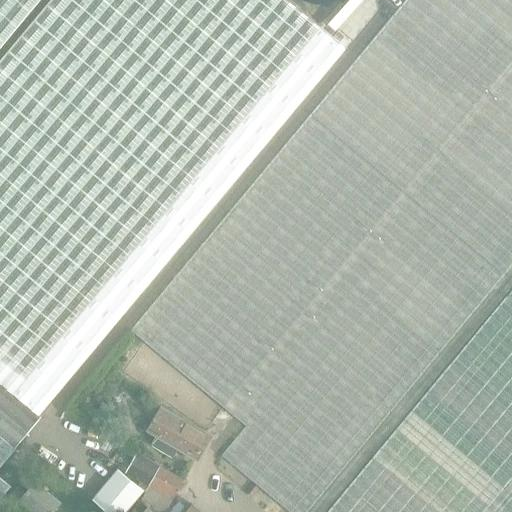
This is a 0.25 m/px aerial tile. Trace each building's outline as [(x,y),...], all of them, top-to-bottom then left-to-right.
[(0,0),(0,49),(41,0),(0,0)] [(0,511),(201,511),(192,505),(186,511),(150,511),(146,509),(143,511),(0,511),(0,499),(2,497),(11,487),(0,478),(0,464),(15,448),(0,435),(0,382),(41,416),(42,415),(40,413),(346,49),(286,0),(49,0),(4,55),(0,59),(0,511)] [(511,0),(405,0),(130,330),(246,426),(221,455),(289,511),(303,511),(334,475),(388,417),(511,267),(511,0)] [(511,511),(511,303),(506,298),(468,345),(406,417),(350,486),(328,511),(511,511)] [(15,446),(41,416),(0,382),(0,435),(15,448),(16,446),(15,446)] [(149,431),(156,435),(150,446),(172,458),(178,448),(195,458),(206,438),(160,412),(149,431)] [(124,473),(149,488),(140,503),(155,511),(165,511),(184,480),(136,452),(124,473)] [(106,511),(125,511),(142,492),(117,471),(93,500),(106,511)] [(52,511),(60,503),(34,482),(25,493),(17,487),(7,499),(16,506),(19,502),(31,511),(30,511),(52,511)]
